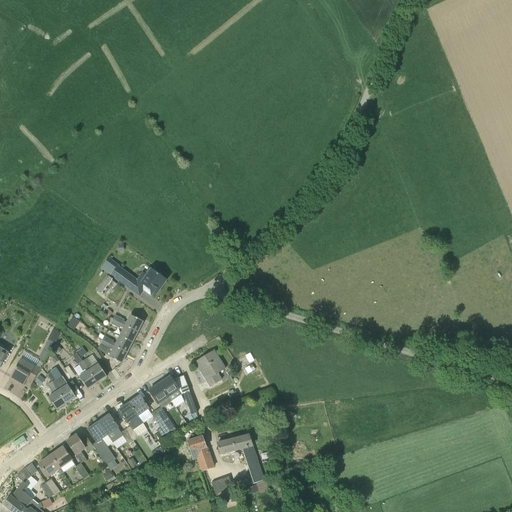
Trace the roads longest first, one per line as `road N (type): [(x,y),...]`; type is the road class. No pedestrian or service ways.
road 1 (unclassified): [(204,290),(257,248),(324,173),(405,0)]
road 2 (unclassified): [(204,290),(511,379)]
